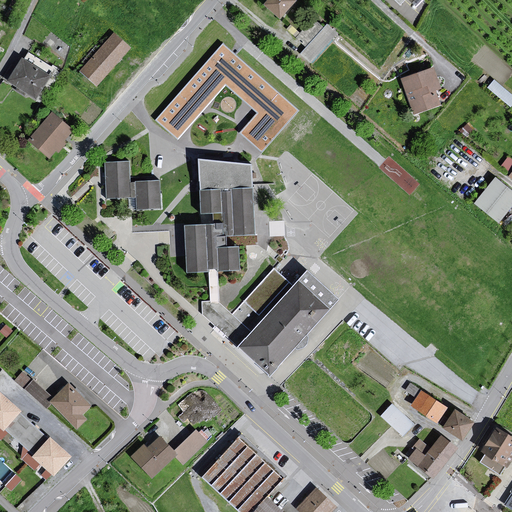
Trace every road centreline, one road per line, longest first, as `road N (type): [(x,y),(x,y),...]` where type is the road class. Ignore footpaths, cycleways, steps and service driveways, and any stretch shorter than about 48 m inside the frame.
road 1 (residential): [(214,0),(40,191),(18,197)]
road 2 (residential): [(362,511),(208,368),(149,371)]
road 3 (residential): [(149,371),(127,364),(18,266),(10,248),(18,197)]
road 4 (residential): [(40,511),(136,420),(149,371)]
road 5 (residential): [(443,478),(511,367)]
